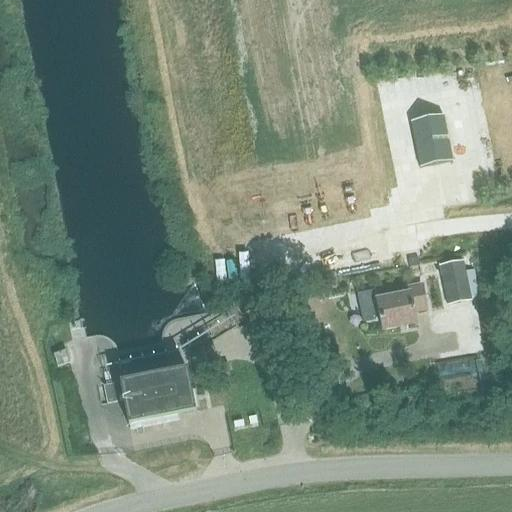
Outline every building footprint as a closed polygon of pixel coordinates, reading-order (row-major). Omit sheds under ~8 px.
[(444,117),(411,124),(420,169),(453,162),(444,117)] [(418,259),(409,260),(410,268),(420,266),(418,259)] [(440,267),(448,306),(471,301),(463,262),(440,267)] [(377,300),(384,329),(428,320),(426,309),(439,306),(433,282),(407,287),(408,293),(377,300)] [(355,289),(359,320),(372,318),(368,287),(355,289)] [(187,371),(168,374),(104,387),(107,404),(124,401),(129,425),(195,412),(187,371)]
